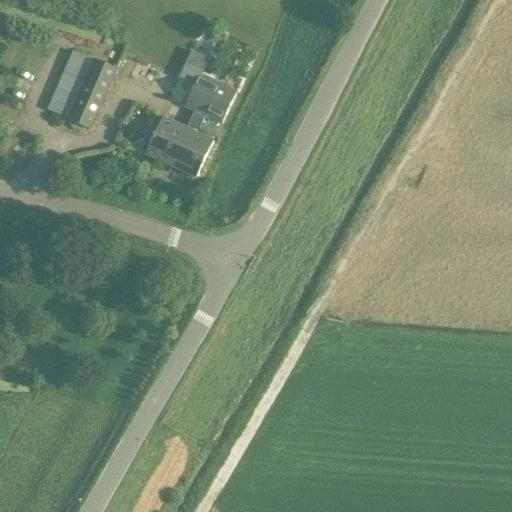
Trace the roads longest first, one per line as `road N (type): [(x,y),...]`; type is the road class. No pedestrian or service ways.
road 1 (track): [(508,0),(204,511)]
road 2 (unclassified): [(235,264),(375,0)]
road 3 (unclassified): [(91,511),(235,264)]
road 4 (unclassified): [(235,264),(171,236),(0,189)]
